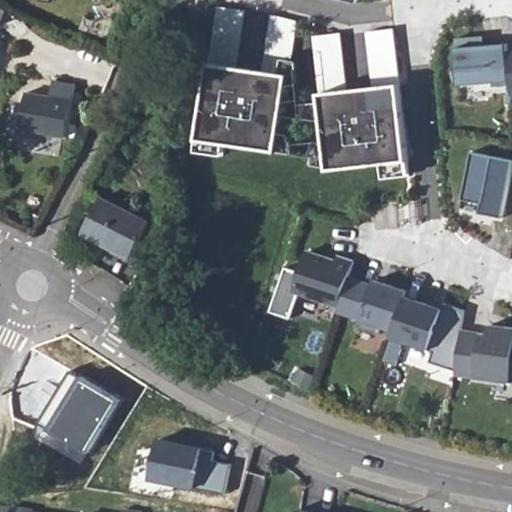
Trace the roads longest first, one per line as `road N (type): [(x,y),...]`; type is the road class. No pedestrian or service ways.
road 1 (residential): [(59,296),(220,395),(321,442),(511,488)]
road 2 (residential): [(511,289),(433,249),(421,16)]
road 3 (residential): [(421,16),(347,17),(277,0)]
